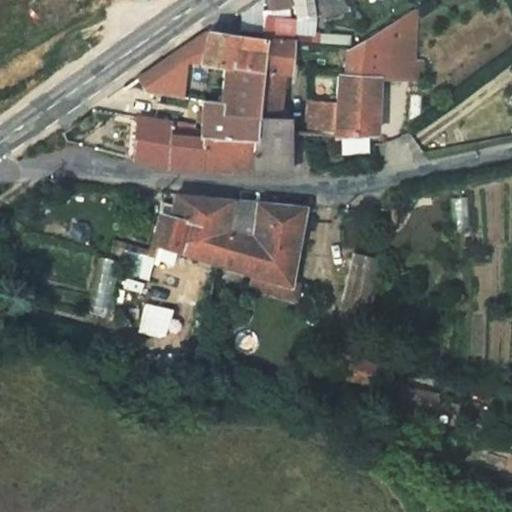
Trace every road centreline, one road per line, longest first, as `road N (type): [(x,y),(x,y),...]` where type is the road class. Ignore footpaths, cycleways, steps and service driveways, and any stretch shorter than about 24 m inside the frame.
road 1 (residential): [(0,168),(315,186),(511,152)]
road 2 (secondary): [(0,140),(202,0)]
